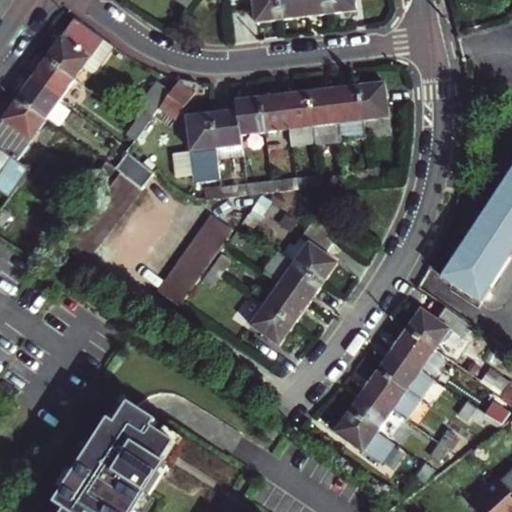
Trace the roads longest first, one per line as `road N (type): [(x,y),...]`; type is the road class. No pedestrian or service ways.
road 1 (residential): [(428,38),(436,121),(418,208),(375,291),(295,403)]
road 2 (residential): [(79,0),(148,46),(191,61),(428,38)]
